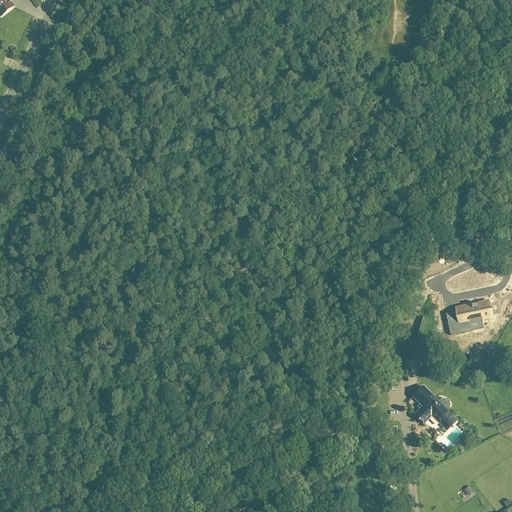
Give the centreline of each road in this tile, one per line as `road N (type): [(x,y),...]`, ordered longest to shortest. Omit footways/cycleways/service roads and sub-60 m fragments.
road 1 (track): [(401,367),(416,511)]
road 2 (unclassified): [(0,114),(55,0)]
